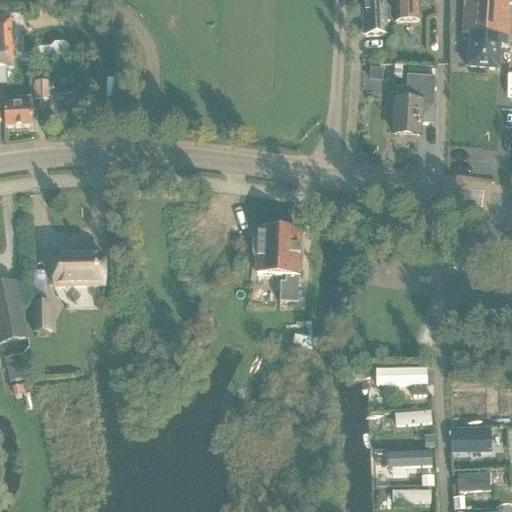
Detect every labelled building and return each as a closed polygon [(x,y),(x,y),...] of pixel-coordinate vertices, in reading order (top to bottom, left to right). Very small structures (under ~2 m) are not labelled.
[(385,37),(384,23),(389,22),(388,10),(384,10),(383,0),(363,0),(365,38),(385,37)] [(395,0),(396,24),(419,23),(417,0),(395,0)] [(467,69),(499,71),(500,48),(508,49),(511,0),(465,0),(463,34),(469,35),(467,69)] [(0,69),(13,68),(10,19),(0,19),(0,69)] [(407,91),(397,90),(394,135),(419,137),(421,106),(433,107),(435,80),(408,78),(407,91)] [(49,103),(48,81),(31,82),(31,98),(4,100),(5,129),(32,128),(31,104),(49,103)] [(297,305),(300,235),(258,233),(256,277),(285,278),(285,285),(280,285),(280,304),(297,305)] [(104,287),(103,257),(53,258),(54,288),(104,287)] [(0,347),(28,342),(17,283),(0,286),(0,347)] [(50,333),(50,332),(50,304),(34,304),(34,334),(50,333)] [(26,380),(20,356),(3,361),(9,384),(26,380)]
